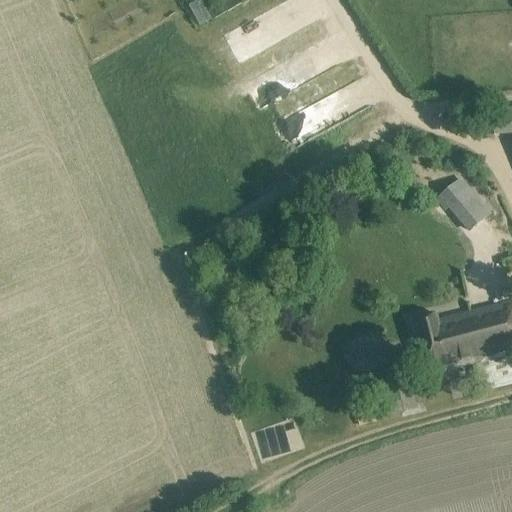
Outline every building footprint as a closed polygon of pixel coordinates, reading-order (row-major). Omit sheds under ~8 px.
[(280,88),(306,80),(302,65),(275,74),(280,88)] [(379,106),(300,143),(312,168),(391,132),(379,106)] [(442,198),(449,207),(469,231),(488,215),(460,182),(450,192),(442,198)] [(414,320),(418,339),(428,376),(511,354),(511,302),(434,321),(433,315),(414,320)] [(397,389),(370,397),(377,421),(404,414),(397,389)]
